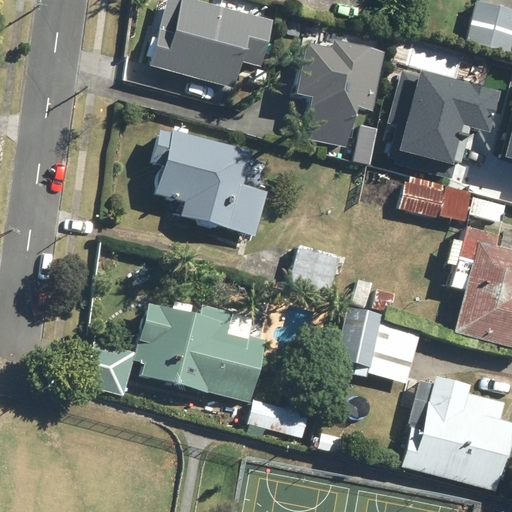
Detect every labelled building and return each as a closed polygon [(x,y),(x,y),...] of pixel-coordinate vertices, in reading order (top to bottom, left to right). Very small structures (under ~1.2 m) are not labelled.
[(141,75),(225,94),(232,67),(254,72),(265,26),(262,25),(157,1),(141,75)] [(464,6),(456,49),(504,57),(511,15),(464,6)] [(300,40),(300,49),(287,48),(284,106),(292,106),(291,132),(341,135),(342,116),(363,117),(363,111),(366,112),(367,87),(373,88),(375,53),(364,52),(364,43),(300,40)] [(501,68),(456,58),(447,99),(492,109),(501,68)] [(511,115),(484,109),(479,133),(485,135),(483,146),(476,144),(473,161),(479,162),(473,188),(504,195),(504,199),(511,201),(511,115)] [(167,129),(166,135),(151,132),(146,154),(152,155),(141,200),(175,208),(172,224),(248,242),(268,159),(181,139),(183,132),(167,129)] [(372,130),(352,129),(350,159),(370,160),(372,130)] [(499,207),(463,200),(463,196),(399,185),(394,214),(458,225),(459,223),(495,229),(499,207)] [(445,271),(440,291),(452,295),(440,336),(511,356),(511,235),(496,231),(493,240),(456,230),(452,245),(443,242),(436,269),(445,271)] [(339,256),(288,250),(284,290),(327,295),(329,274),(337,275),(339,256)] [(230,318),(192,310),(190,321),(183,319),(185,309),(165,305),(162,315),(137,310),(125,367),(133,368),(129,386),(244,410),(260,330),(229,324),(230,318)] [(375,322),(343,314),(330,367),(359,374),(358,378),(400,387),(410,341),(373,332),(375,322)] [(123,362),(78,357),(74,390),(118,396),(123,362)] [(411,378),(399,428),(402,429),(391,474),(486,498),(489,485),(493,486),(504,440),(498,439),(500,428),(493,426),(498,406),(459,396),(460,390),(411,378)] [(302,418),(247,406),(242,430),(297,442),(302,418)] [(339,437),(310,431),(306,457),(335,462),(339,437)]
